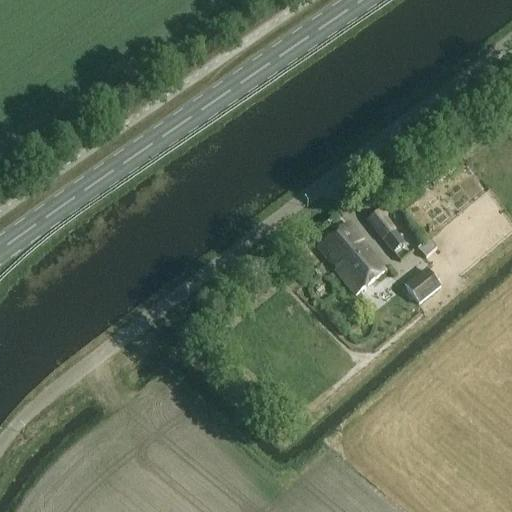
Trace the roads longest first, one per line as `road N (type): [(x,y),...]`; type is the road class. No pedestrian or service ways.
road 1 (unclassified): [(0,445),(101,352),(511,41)]
road 2 (primary): [(0,249),(360,0)]
